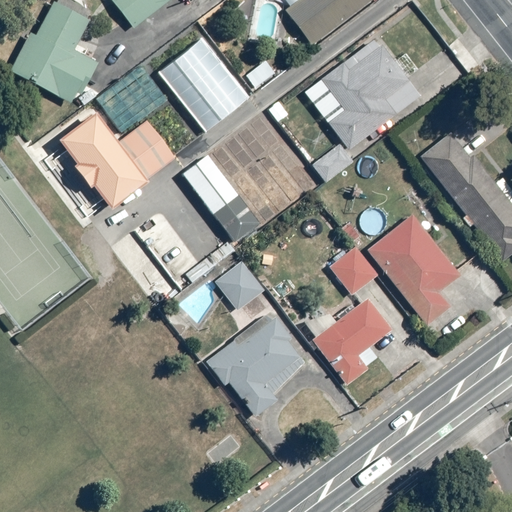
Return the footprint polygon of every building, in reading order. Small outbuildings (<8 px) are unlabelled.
[(108,0),(131,29),(168,0),(108,0)] [(295,0),(282,10),(310,46),(370,0),(295,0)] [(7,71),(68,103),(73,93),(79,96),(97,63),(73,51),(88,21),(51,1),(33,35),(27,32),(7,71)] [(199,39),(156,73),(204,133),(247,99),(199,39)] [(341,112),(326,123),(347,150),(417,96),(379,46),(347,70),(341,63),(317,81),(341,112)] [(273,73),(263,61),(244,76),(254,88),(273,73)] [(100,107),(122,134),(143,118),(167,100),(139,64),(94,99),(100,107)] [(113,144),(90,114),(52,141),(104,210),(173,159),(144,121),(113,144)] [(418,158),(501,263),(511,254),(511,205),(511,207),(470,155),(467,158),(448,135),(418,158)] [(204,156),(180,175),(232,243),(257,224),(204,156)] [(160,211),(111,247),(155,308),(226,256),(219,245),(196,261),(160,211)] [(363,251),(423,327),(448,308),(436,293),(458,276),(409,214),(363,251)] [(261,291),(237,260),(210,281),(235,312),(261,291)] [(364,299),(309,341),(344,386),(365,370),(355,356),(388,331),(364,299)] [(230,341),(202,362),(221,387),(225,384),(251,418),(274,400),(262,384),(297,358),(285,342),(289,339),(273,318),(235,347),(230,341)]
